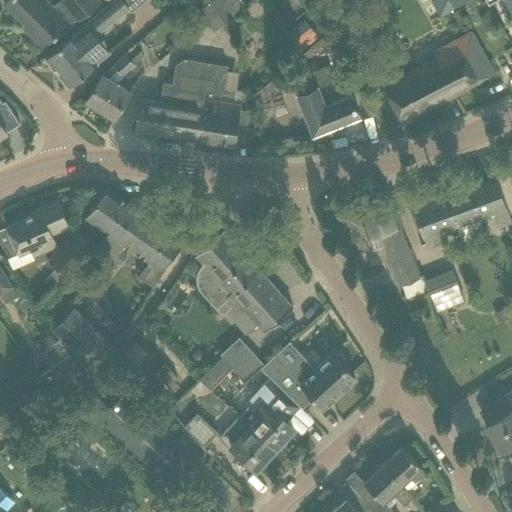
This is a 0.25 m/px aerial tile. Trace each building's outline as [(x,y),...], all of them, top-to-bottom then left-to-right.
[(68,30),(102,2),(100,0),(59,0),(53,5),(47,0),(4,0),(3,2),(25,25),(23,28),(42,47),(57,32),(61,36),(68,30)] [(96,35),(128,8),(121,0),(111,0),(84,22),(85,24),(84,25),(74,34),(73,33),(44,56),(68,85),(97,62),(96,61),(99,58),(89,46),(99,38),(96,35)] [(197,13),(213,32),(221,26),(227,33),(236,25),(229,17),(244,5),(240,0),(208,0),(210,2),(197,13)] [(433,0),(441,14),(466,0),(433,0)] [(511,27),(511,0),(485,0),(488,4),(494,0),(511,0),(511,17),(507,20),(511,27)] [(304,18),(286,34),(301,52),(319,36),(304,18)] [(354,46),(339,19),(328,25),(343,52),(354,46)] [(382,86),(393,106),(403,123),(479,82),(479,81),(494,72),(475,39),(474,38),(470,31),(432,53),(436,57),(382,86)] [(114,116),(124,99),(130,91),(108,78),(118,69),(122,74),(134,63),(134,62),(143,55),(136,47),(127,54),(126,54),(102,74),(96,82),(86,99),(114,116)] [(198,139),(202,109),(205,91),(247,98),(251,96),(252,92),(236,89),(238,72),(227,70),(227,65),(184,58),(175,64),(172,83),(163,81),(160,101),(140,98),(138,109),(135,129),(198,139)] [(360,115),(352,97),(351,94),(325,104),(317,85),(334,79),(328,64),(297,77),(302,90),(295,93),(312,134),(360,115)] [(0,135),(19,123),(4,100),(0,103),(0,135)] [(202,109),(198,139),(234,145),(248,144),(248,141),(253,141),(251,110),(240,110),(241,105),(215,101),(213,111),(202,109)] [(494,174),(466,184),(478,218),(491,213),(497,227),(511,222),(501,192),(494,174)] [(452,189),(411,204),(418,222),(427,248),(447,241),(444,230),(478,218),(466,184),(452,189)] [(116,237),(137,208),(107,187),(86,217),(107,233),(97,247),(110,256),(121,241),(116,237)] [(398,283),(417,276),(418,275),(387,194),(356,206),(372,249),(384,244),(398,283)] [(68,224),(65,217),(57,199),(38,207),(40,210),(6,225),(17,252),(28,247),(32,254),(56,244),(51,232),(68,224)] [(184,241),(137,208),(116,237),(121,241),(110,256),(121,263),(126,257),(120,252),(126,244),(150,260),(138,276),(153,286),(163,270),(160,268),(184,241)] [(75,228),(48,262),(68,278),(95,244),(75,228)] [(199,288),(201,290),(216,308),(217,307),(222,313),(225,311),(245,333),(257,322),(264,330),(292,305),(223,229),(195,254),(203,263),(201,265),(200,267),(198,269),(197,271),(197,274),(196,276),(196,279),(197,281),(197,284),(198,286),(199,288)] [(0,291),(10,285),(0,267),(0,291)] [(458,284),(430,295),(436,310),(464,299),(458,284)] [(511,312),(510,307),(495,312),(499,321),(511,315),(511,312)] [(108,348),(70,310),(51,329),(89,366),(108,348)] [(244,381),(262,364),(238,337),(221,353),(232,365),(231,366),(244,381)] [(134,367),(146,351),(135,342),(122,358),(134,367)] [(68,353),(40,374),(52,391),(81,371),(68,353)] [(268,376),(271,379),(300,405),(302,407),(313,396),(322,407),(339,391),(342,394),(353,384),(351,381),(355,377),(343,364),(346,361),(339,353),(336,356),(333,353),(314,369),(302,356),(290,368),(275,353),(260,366),(269,375),(268,376)] [(177,377),(164,363),(154,371),(172,391),(178,385),(174,381),(177,377)] [(239,415),(274,447),(293,427),(283,417),(296,403),(299,406),(300,405),(271,379),(239,415)] [(511,390),(497,400),(480,411),(493,431),(490,433),(500,450),(511,443),(511,390)] [(98,420),(171,488),(198,459),(125,391),(98,420)] [(216,432),(196,413),(184,426),(203,447),(216,432)] [(255,468),(274,447),(239,415),(219,437),(236,453),(237,452),(255,468)] [(401,445),(382,463),(407,490),(425,473),(420,466),(401,445)] [(413,497),(407,490),(382,463),(363,480),(369,488),(360,496),(376,511),(394,511),(389,506),(397,498),(404,505),(413,497)] [(376,511),(360,496),(352,503),(345,496),(327,511),(376,511)] [(442,500),(425,511),(444,511),(448,510),(442,500)]
